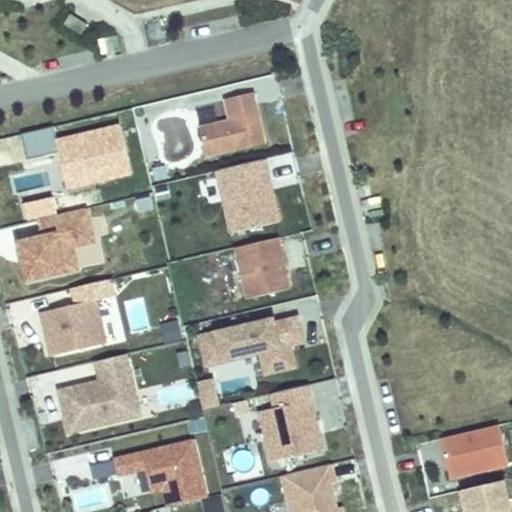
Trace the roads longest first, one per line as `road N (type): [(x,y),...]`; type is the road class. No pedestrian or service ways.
road 1 (residential): [(303,28),(358,268),(352,336),(390,511)]
road 2 (residential): [(303,28),(0,94)]
